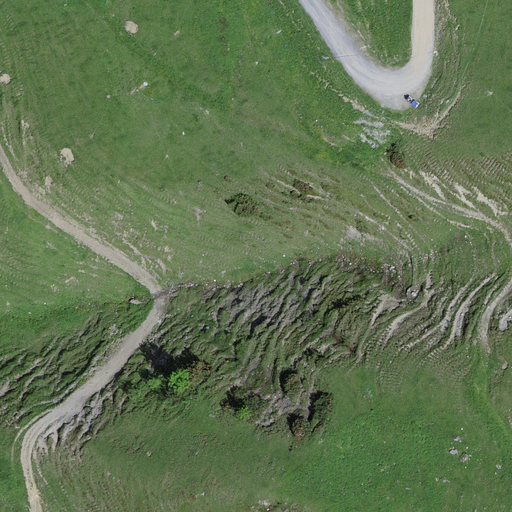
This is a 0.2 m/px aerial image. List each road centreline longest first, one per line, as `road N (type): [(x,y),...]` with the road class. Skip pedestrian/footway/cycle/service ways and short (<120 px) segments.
road 1 (track): [(47,511),(37,433),(107,380),(164,315),(140,259),(28,185),(0,129)]
road 2 (track): [(436,0),(431,67),(426,84),(411,91),(388,85),(317,0)]
